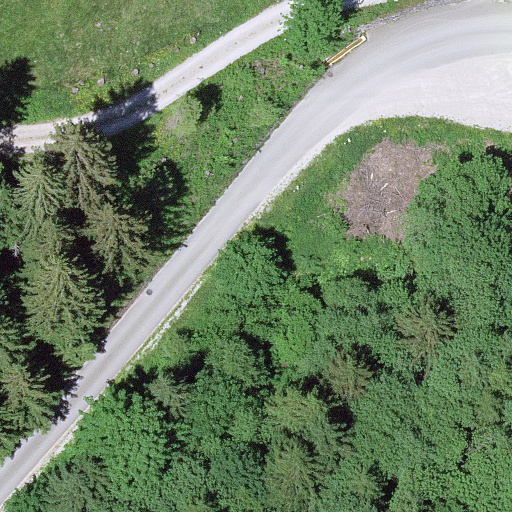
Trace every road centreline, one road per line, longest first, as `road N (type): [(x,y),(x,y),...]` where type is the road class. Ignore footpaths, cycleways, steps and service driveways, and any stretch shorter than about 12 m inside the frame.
road 1 (unclassified): [(0,485),(291,151),(372,71),(432,35),(511,31)]
road 2 (track): [(324,0),(246,37),(129,112),(0,138)]
